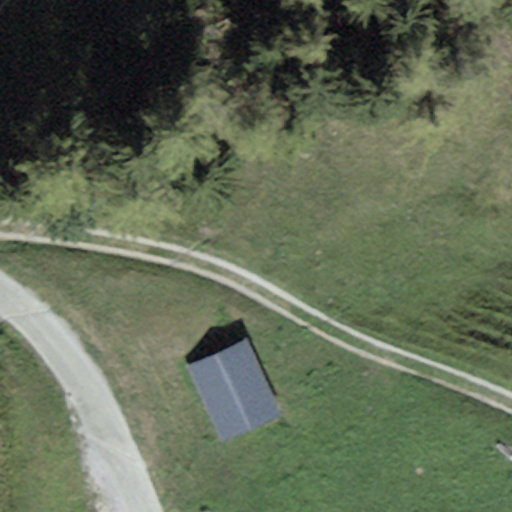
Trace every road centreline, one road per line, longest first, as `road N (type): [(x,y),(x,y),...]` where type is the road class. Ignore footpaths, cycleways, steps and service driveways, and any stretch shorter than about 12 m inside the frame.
road 1 (track): [(0,243),(187,269),(318,337),(511,417)]
road 2 (unclassified): [(126,511),(94,423),(30,330),(0,307)]
